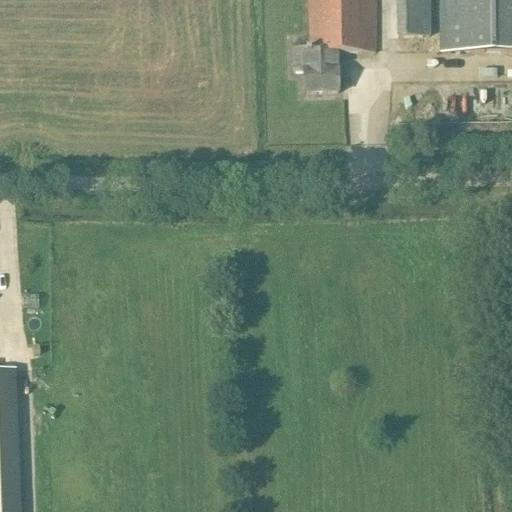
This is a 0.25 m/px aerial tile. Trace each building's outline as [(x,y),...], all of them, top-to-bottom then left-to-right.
[(307,0),(309,51),(292,51),(293,74),(303,74),(303,94),(338,94),(338,70),(337,70),(337,55),(377,54),(375,0),(307,0)] [(396,0),(396,38),(428,38),(427,0),(396,0)] [(511,0),(439,0),(440,54),(511,52),(511,0)] [(37,297),(22,297),(22,311),(37,311),(37,297)] [(0,511),(22,511),(17,370),(0,370),(0,511)]
